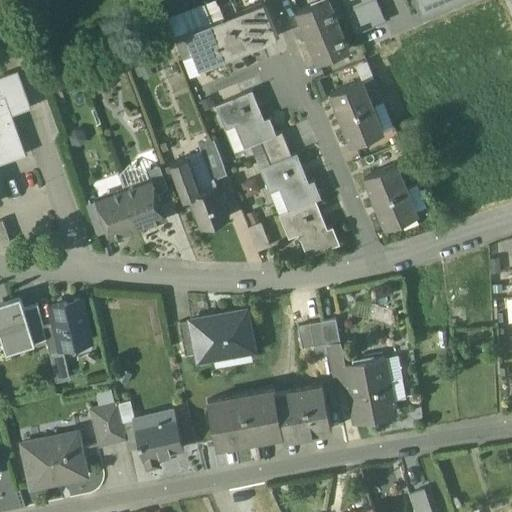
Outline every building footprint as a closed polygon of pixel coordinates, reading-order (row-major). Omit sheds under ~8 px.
[(328,0),(322,0),(296,11),(307,37),(338,24),(328,0)] [(375,1),(373,0),(342,0),(348,13),(375,1)] [(416,0),(422,11),(448,0),(416,0)] [(385,25),(375,1),(348,13),(358,37),(385,25)] [(264,3),(237,14),(251,48),(277,38),(264,3)] [(237,14),(211,24),(225,58),(251,48),(237,14)] [(211,24),(186,34),(194,56),(199,69),(225,58),(211,24)] [(338,24),(307,37),(318,63),(349,50),(338,24)] [(194,56),(186,34),(175,39),(183,60),(194,56)] [(17,72),(0,77),(0,97),(4,96),(11,115),(31,108),(17,72)] [(362,80),(331,93),(341,119),(373,106),(362,80)] [(264,120),(252,91),(216,106),(226,130),(235,126),(244,148),(251,145),(260,142),(277,135),(276,134),(270,117),(264,120)] [(0,164),(26,155),(11,115),(4,96),(0,97),(0,164)] [(373,106),(341,119),(352,144),(384,131),(373,106)] [(277,135),(260,142),(265,153),(287,144),(282,132),(276,134),(277,135)] [(214,141),(200,147),(203,155),(217,149),(214,141)] [(260,142),(251,145),(256,157),(265,153),(260,142)] [(287,144),(265,153),(269,164),(291,155),(287,144)] [(217,149),(203,155),(212,180),(227,174),(217,149)] [(265,153),(256,157),(260,168),(269,164),(265,153)] [(269,164),(260,168),(270,192),(280,188),(289,209),(316,198),(321,196),(314,179),(309,181),(297,153),(269,164)] [(199,192),(186,158),(171,163),(185,199),(190,197),(189,196),(199,192)] [(396,161),(364,174),(375,200),(407,187),(396,161)] [(172,200),(160,166),(147,171),(150,180),(151,180),(160,205),(172,200)] [(160,205),(151,180),(150,180),(124,190),(138,227),(165,217),(160,205)] [(199,192),(189,196),(190,197),(202,227),(229,216),(217,185),(199,192)] [(407,187),(375,200),(386,226),(417,213),(407,187)] [(124,190),(97,200),(97,201),(108,231),(110,237),(138,227),(124,190)] [(289,209),(279,213),(289,236),(298,233),(308,255),(340,241),(333,224),(328,226),(316,198),(289,209)] [(97,201),(86,206),(97,236),(108,231),(97,201)] [(11,243),(2,220),(0,220),(0,244),(1,247),(11,243)] [(270,244),(261,221),(248,226),(257,250),(270,244)] [(20,296),(0,302),(0,345),(3,344),(6,352),(34,343),(24,309),(20,296)] [(90,341),(80,300),(51,307),(55,325),(60,348),(90,341)] [(43,327),(37,304),(24,309),(34,343),(46,339),(43,327)] [(246,308),(191,318),(197,351),(199,357),(253,346),(246,308)] [(191,318),(179,321),(186,353),(197,351),(191,318)] [(321,318),(298,322),(303,349),(327,344),(321,318)] [(55,325),(43,327),(46,339),(50,355),(61,352),(60,348),(55,325)] [(342,354),(329,356),(335,383),(348,381),(344,362),(342,354)] [(384,354),(344,362),(348,381),(351,393),(355,392),(360,416),(395,409),(392,396),(389,377),(384,354)] [(402,374),(389,377),(392,396),(406,394),(402,374)] [(322,382),(275,391),(282,430),(284,436),(331,427),(322,382)] [(273,385),(207,398),(216,444),(282,430),(275,391),(273,385)] [(117,402),(92,408),(100,443),(126,437),(122,420),(117,402)] [(176,415),(136,425),(140,443),(144,459),(158,455),(157,452),(183,446),(176,415)] [(133,417),(122,420),(126,437),(128,446),(140,443),(133,417)] [(77,430),(22,442),(31,485),(86,473),(77,430)] [(424,489),(410,493),(415,511),(419,511),(422,511),(423,511),(432,510),(424,489)]
